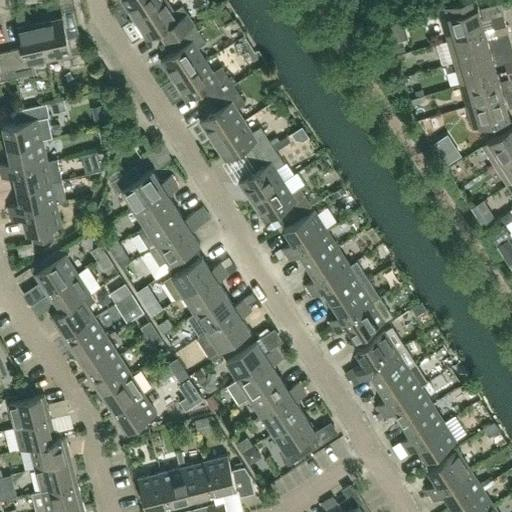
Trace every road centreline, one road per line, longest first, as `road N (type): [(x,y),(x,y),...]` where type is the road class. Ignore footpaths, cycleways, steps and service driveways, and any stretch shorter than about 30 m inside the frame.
road 1 (residential): [(373,452),(102,19),(98,0)]
road 2 (residential): [(114,511),(101,445),(48,339),(12,297)]
